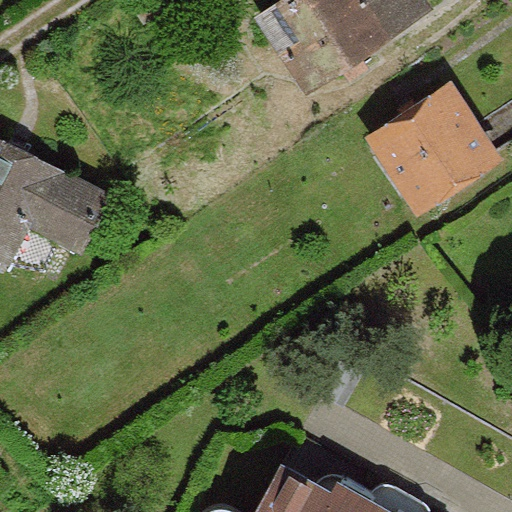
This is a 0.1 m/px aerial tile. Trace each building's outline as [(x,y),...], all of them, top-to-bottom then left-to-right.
[(384,35),(358,0),(285,0),(265,14),(313,83),(347,61),(355,70),(377,56),(369,45),(384,35)] [(358,0),(384,35),(428,6),(423,0),(358,0)] [(377,131),(377,135),(420,202),(492,157),(447,88),(377,131)] [(0,249),(8,253),(30,217),(87,231),(105,198),(104,195),(0,143),(0,249)] [(355,351),(328,399),(347,410),(374,362),(355,351)] [(285,471),(262,511),(404,511),(403,511),(402,511),(384,511),(372,505),(377,497),(346,480),(337,499),(285,471)]
